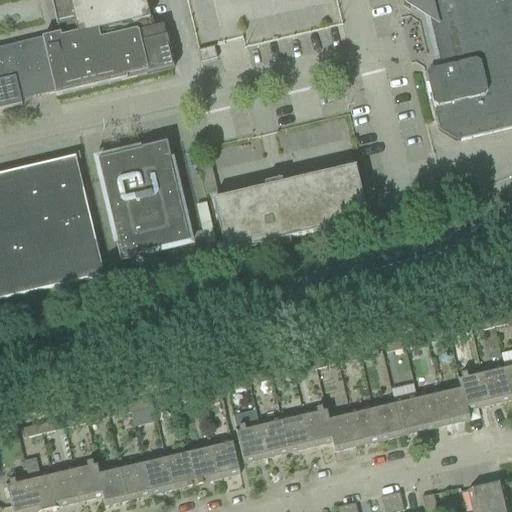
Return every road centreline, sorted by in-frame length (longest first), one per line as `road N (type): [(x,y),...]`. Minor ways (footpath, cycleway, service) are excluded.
road 1 (primary): [(0,373),(463,259),(511,239)]
road 2 (unclassified): [(0,138),(401,47)]
road 3 (residential): [(239,511),(511,449)]
